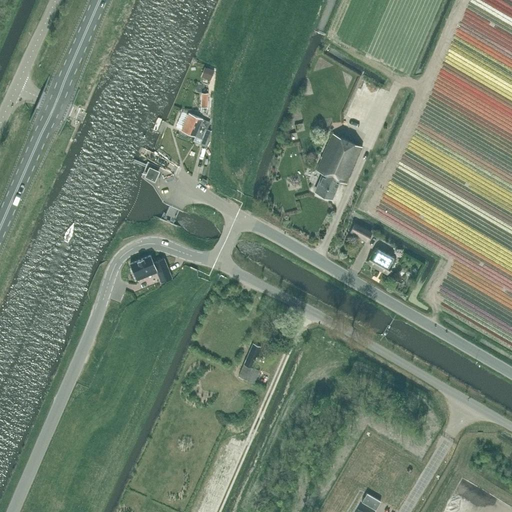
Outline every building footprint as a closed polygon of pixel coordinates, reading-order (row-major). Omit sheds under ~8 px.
[(206,68),(203,76),(211,79),(214,71),(206,68)] [(316,81),(310,96),(319,99),(324,84),(316,81)] [(334,119),(312,109),(306,122),(329,132),(334,119)] [(210,131),(207,129),(210,123),(189,114),(188,116),(182,113),(177,124),(183,127),(182,130),(202,139),(200,144),(206,147),(209,138),(210,131)] [(339,180),(341,180),(346,183),(362,146),(332,133),(315,170),(324,173),(316,192),(330,198),(339,180)] [(144,177),(154,181),(159,171),(149,166),(144,177)] [(366,240),(370,232),(355,224),(351,231),(366,240)] [(386,272),(395,258),(376,247),(368,262),(386,272)] [(150,256),(131,263),(136,277),(144,273),(145,276),(151,274),(150,271),(155,269),(158,276),(161,282),(171,278),(169,272),(162,256),(152,259),(150,256)] [(252,342),(239,376),(255,382),(260,370),(252,367),(261,346),(252,342)] [(338,379),(346,383),(353,370),(330,359),(324,371),(332,376),(330,381),(335,384),(338,379)] [(375,509),(380,501),(367,493),(362,501),(375,509)]
